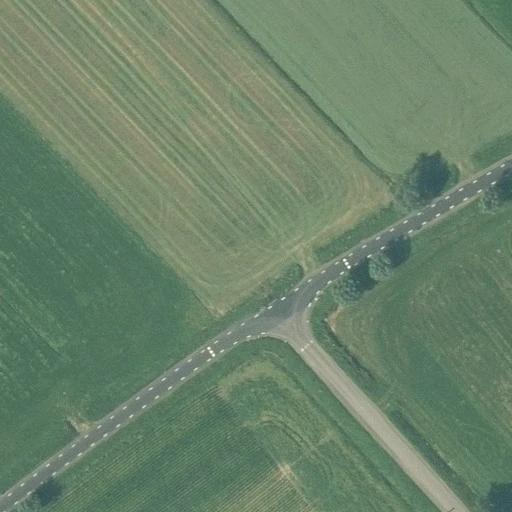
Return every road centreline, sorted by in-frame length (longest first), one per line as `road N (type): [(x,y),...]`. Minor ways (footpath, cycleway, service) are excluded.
road 1 (unclassified): [(11,511),(272,314)]
road 2 (unclassified): [(272,314),(511,174)]
road 3 (unclassified): [(450,511),(272,314)]
